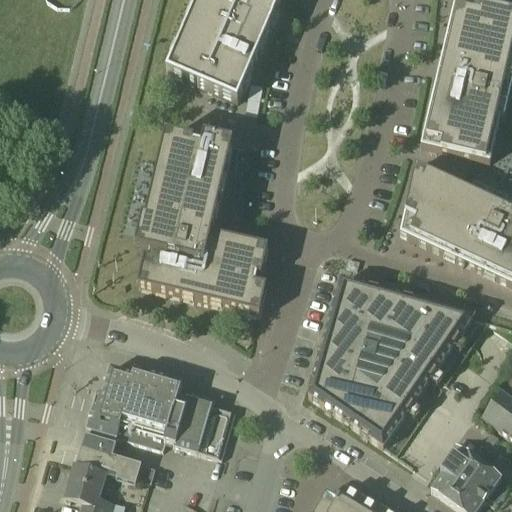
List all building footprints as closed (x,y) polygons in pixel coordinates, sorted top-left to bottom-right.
[(201,0),(197,12),(175,61),(193,68),(186,84),(237,105),(271,25),(269,24),(275,5),(277,6),(278,0),(201,0)] [(437,82),(420,151),(490,168),(500,122),(496,121),(510,64),(511,64),(511,16),(455,3),(439,72),(443,73),(441,83),(437,82)] [(244,120),(257,122),(263,91),(250,89),(244,120)] [(194,148),(165,141),(138,256),(150,259),(149,265),(144,264),(138,293),(181,303),(219,312),(259,322),(266,293),(255,290),(257,282),(261,283),(268,254),(212,241),(233,150),(204,143),(201,154),(193,152),(194,148)] [(511,217),(415,172),(400,239),(464,269),(466,265),(476,269),(474,273),(511,290),(511,217)] [(311,391),(308,402),(383,453),(473,322),(341,285),(311,391)] [(92,435),(81,473),(105,480),(117,483),(150,488),(155,474),(111,461),(116,442),(163,456),(165,447),(174,450),(173,452),(199,459),(214,405),(189,398),(189,399),(180,397),(183,388),(135,374),(133,380),(110,373),(102,399),(96,397),(86,433),(92,435)] [(511,404),(501,396),(481,423),(511,445),(511,404)] [(498,481),(477,466),(456,451),(454,450),(441,469),(446,472),(433,491),(432,493),(430,495),(432,496),(455,511),(478,511),(499,484),(500,482),(499,481),(498,481)] [(75,471),(65,503),(83,508),(81,511),(121,511),(98,505),(105,480),(81,473),(75,471)] [(373,511),(344,494),(337,505),(326,497),(320,507),(320,508),(317,511),(373,511)]
